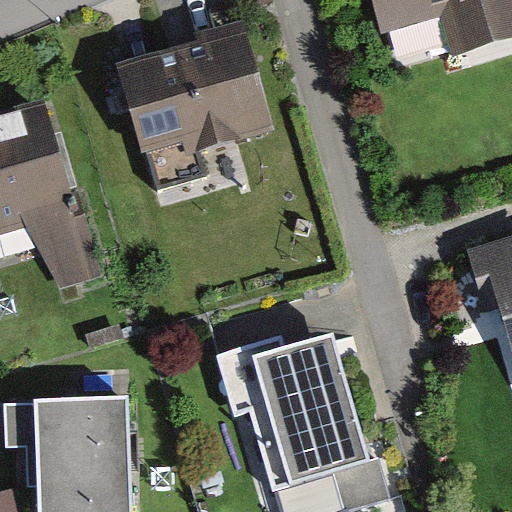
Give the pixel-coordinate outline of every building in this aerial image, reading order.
[(511,0),(378,0),(390,41),(451,23),(465,70),(511,55),(511,0)] [(247,45),(127,79),(153,170),(273,136),(247,45)] [(50,119),(0,135),(0,249),(34,238),(54,297),(103,282),(50,119)] [(511,256),(484,266),(511,350),(511,256)] [(390,511),(399,509),(343,342),(233,378),(277,511),(390,511)] [(133,511),(135,418),(45,416),(42,511),(133,511)]
